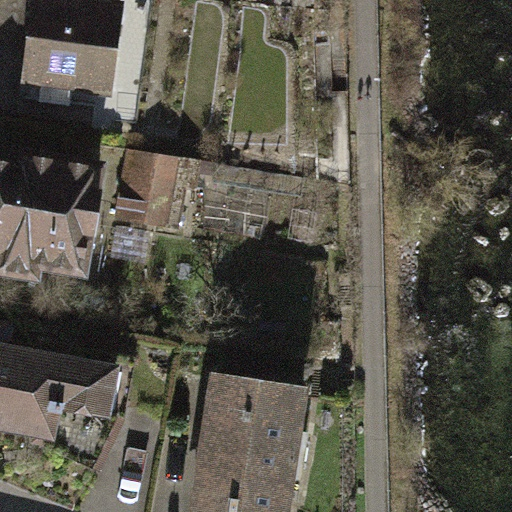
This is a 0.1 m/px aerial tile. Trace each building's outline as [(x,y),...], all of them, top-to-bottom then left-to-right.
[(148,9),(92,0),(51,0),(38,85),(133,100),(148,9)] [(201,164),(133,154),(132,166),(122,224),(190,235),(201,164)] [(126,181),(7,161),(0,200),(0,270),(10,272),(8,281),(49,288),(50,280),(108,289),(126,181)] [(123,366),(0,346),(0,438),(109,455),(123,366)] [(311,511),(330,391),(229,375),(207,511),(311,511)]
